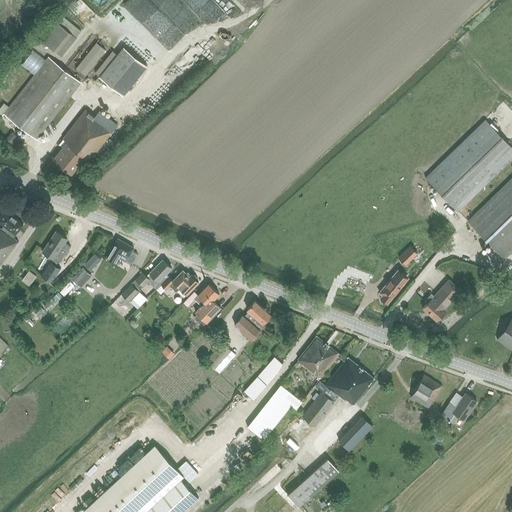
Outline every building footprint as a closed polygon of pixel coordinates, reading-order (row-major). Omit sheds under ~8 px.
[(165,0),(176,12),(184,5),(180,0),(165,0)] [(129,23),(137,9),(127,3),(119,17),(129,23)] [(55,20),(52,24),(40,39),(57,52),(72,33),(55,20)] [(78,64),(89,71),(107,43),(96,36),(78,64)] [(122,95),(146,66),(123,47),(106,67),(100,62),(92,71),(99,77),(122,95)] [(34,50),(22,65),(34,74),(3,113),(36,140),(82,82),(48,56),(46,59),(34,50)] [(166,91),(163,88),(166,85),(161,79),(139,99),(148,108),(166,91)] [(52,158),(72,174),(86,157),(90,160),(118,124),(99,109),(94,116),(85,109),(62,139),(66,142),(52,158)] [(458,212),(511,159),(511,147),(485,119),(425,177),(458,212)] [(503,258),(511,249),(511,177),(467,221),(503,258)] [(12,237),(23,224),(5,210),(0,215),(0,223),(6,228),(4,231),(0,228),(0,264),(18,241),(12,237)] [(70,246),(64,242),(67,238),(56,230),(42,252),(54,259),(59,262),(70,246)] [(138,254),(131,251),(133,247),(117,238),(106,257),(116,263),(118,258),(131,265),(138,254)] [(410,246),(398,257),(405,264),(417,253),(410,246)] [(158,282),(172,268),(162,258),(149,273),(147,275),(142,271),(135,279),(131,284),(131,283),(121,293),(137,309),(147,299),(139,291),(139,290),(143,286),(148,281),(154,287),(158,282)] [(50,262),(41,275),(50,281),(52,277),(55,278),(60,269),(50,262)] [(31,280),(38,270),(30,265),(24,275),(31,280)] [(82,267),(71,279),(80,288),(91,276),(82,267)] [(166,289),(170,285),(176,291),(179,288),(186,295),(199,282),(191,274),(189,276),(182,269),(173,279),(168,276),(161,285),(166,289)] [(387,303),(398,290),(397,289),(407,277),(400,271),(390,284),(387,281),(379,292),(382,295),(380,298),(387,303)] [(449,278),(441,286),(434,295),(431,293),(424,301),(426,303),(422,309),(436,321),(446,309),(445,308),(454,297),(462,289),(449,278)] [(197,294),(197,295),(195,297),(200,302),(202,304),(199,307),(195,311),(200,316),(207,322),(216,311),(220,308),(213,300),(220,293),(209,283),(197,294)] [(187,305),(195,297),(197,295),(197,294),(193,291),(183,302),(187,305)] [(258,327),(262,323),(270,313),(255,300),(246,309),(248,311),(244,315),(242,314),(234,324),(251,339),(260,329),(258,327)] [(511,316),(496,340),(511,350),(511,316)] [(316,379),(318,380),(320,378),(320,379),(340,354),(316,334),(297,359),(302,363),(301,365),(318,377),(316,379)] [(0,353),(8,345),(0,337),(0,353)] [(169,340),(163,345),(170,354),(176,350),(169,340)] [(220,374),(237,355),(227,347),(210,366),(220,374)] [(255,394),(285,359),(275,350),(246,386),(255,394)] [(353,404),(374,377),(347,355),(326,382),(322,379),(316,386),(321,390),(301,416),(315,426),(334,401),(334,402),(339,395),(344,399),(345,398),(353,404)] [(424,373),(410,397),(429,408),(442,385),(424,373)] [(298,397),(280,384),(247,426),(265,440),(298,397)] [(236,393),(247,402),(254,394),(242,385),(236,393)] [(465,392),(456,406),(449,402),(440,416),(448,420),(454,413),(464,420),(477,401),(465,392)] [(373,424),(362,414),(338,439),(349,450),(373,424)] [(428,432),(434,437),(439,432),(433,426),(428,432)] [(218,444),(223,449),(229,444),(224,438),(218,444)] [(181,511),(198,497),(195,493),(181,479),(184,476),(154,444),(80,511),(181,511)] [(327,457),(287,495),(298,507),(323,484),(324,485),(339,469),(327,457)] [(79,486),(99,470),(93,463),(74,480),(79,486)]
